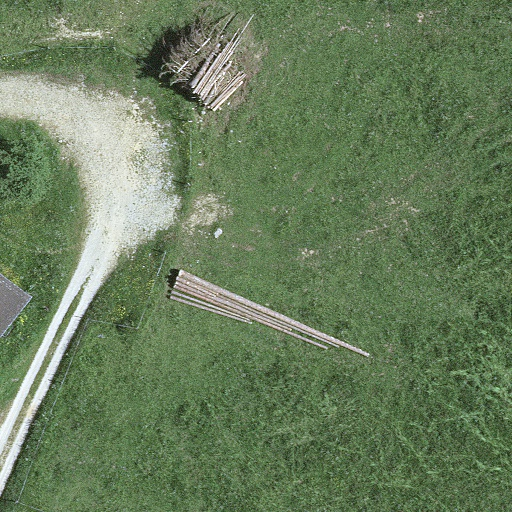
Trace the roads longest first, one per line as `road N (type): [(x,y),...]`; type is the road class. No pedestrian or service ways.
road 1 (track): [(88,120),(243,31),(511,26)]
road 2 (unclassified): [(0,474),(107,228)]
road 3 (track): [(107,228),(88,120),(0,98)]
